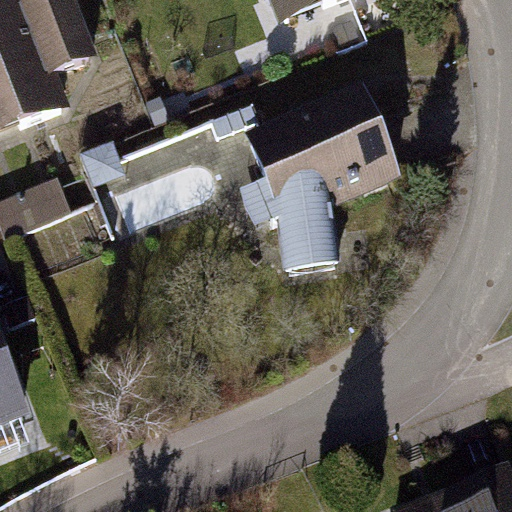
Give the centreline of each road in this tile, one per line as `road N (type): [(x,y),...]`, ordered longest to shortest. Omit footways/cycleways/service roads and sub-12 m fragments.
road 1 (residential): [(482,0),(504,53),(511,150),(496,258),(401,382)]
road 2 (residential): [(113,511),(401,382)]
